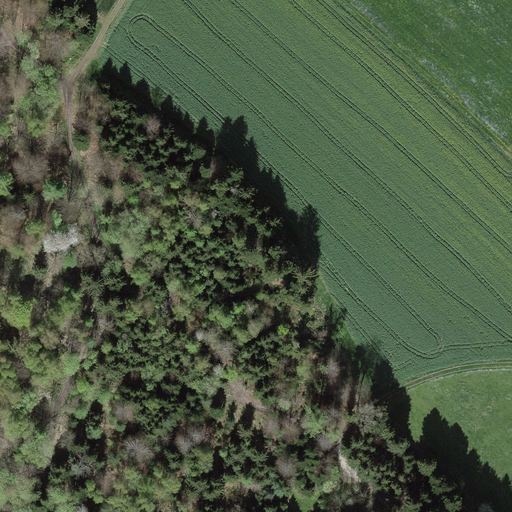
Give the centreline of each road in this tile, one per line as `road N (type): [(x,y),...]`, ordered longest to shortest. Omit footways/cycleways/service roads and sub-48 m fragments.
road 1 (track): [(0,489),(79,367),(101,307),(103,261),(66,104)]
road 2 (track): [(339,464),(287,417),(187,384),(143,379),(58,398)]
road 3 (track): [(96,222),(164,279),(184,327),(261,406)]
road 4 (track): [(511,155),(339,0)]
road 5 (track): [(339,464),(389,397),(453,369),(511,365)]
